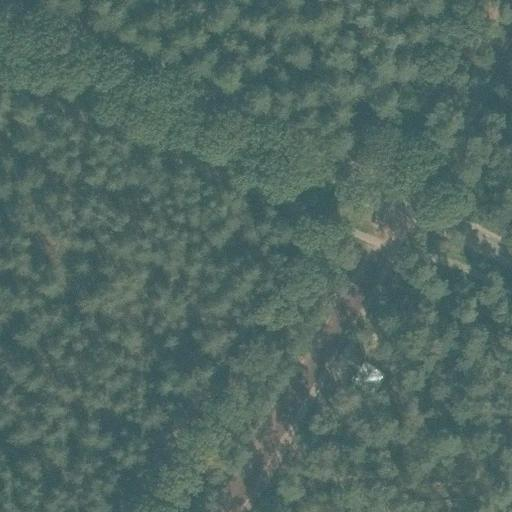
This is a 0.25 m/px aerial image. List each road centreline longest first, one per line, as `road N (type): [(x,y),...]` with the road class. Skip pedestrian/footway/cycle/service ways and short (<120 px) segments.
road 1 (tertiary): [(511,255),(343,169),(0,17)]
road 2 (track): [(142,511),(343,169)]
road 3 (track): [(226,511),(392,247),(410,203)]
